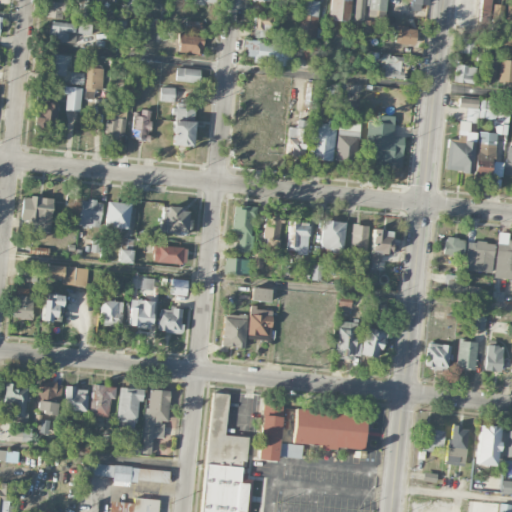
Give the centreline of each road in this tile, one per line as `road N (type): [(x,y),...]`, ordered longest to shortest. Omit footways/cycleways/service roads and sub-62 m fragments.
road 1 (residential): [(0,160),(511,215)]
road 2 (residential): [(392,511),(446,0)]
road 3 (residential): [(0,352),(511,405)]
road 4 (residential): [(183,511),(236,0)]
road 5 (residential): [(0,283),(28,0)]
